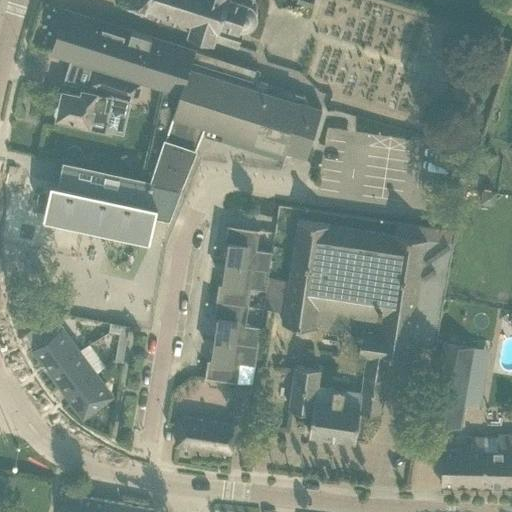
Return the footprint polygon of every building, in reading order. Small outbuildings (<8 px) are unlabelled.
[(134,0),(133,5),(135,10),(140,11),(139,14),(141,15),(154,19),(154,20),(156,20),(155,22),(170,27),(170,25),(173,26),(173,25),(237,45),(242,28),(240,27),(241,26),(246,26),(252,24),(256,20),(257,15),(257,9),(254,5),(249,2),(249,1),(251,1),(251,0),(134,0)] [(306,156),(322,108),(308,104),(303,95),(253,79),(256,69),(100,20),(97,19),(93,27),(69,13),(57,33),(51,52),(162,87),(142,180),(67,163),(61,183),(51,180),(43,217),(150,240),(156,209),(169,212),(206,124),(255,140),(306,156)] [(135,99),(140,82),(93,68),(88,84),(93,86),(92,91),(82,89),(81,94),(62,90),(59,103),(56,105),(55,110),(57,113),(56,117),(88,124),(87,128),(105,132),(112,99),(129,102),(130,97),(135,99)] [(282,159),(285,150),(269,146),(267,154),(282,159)] [(292,239),(280,322),(313,327),(314,322),(336,325),(361,329),(357,353),(366,355),(388,357),(389,357),(389,353),(407,356),(421,257),(424,237),(393,232),(295,219),(292,239)] [(395,221),(393,232),(424,237),(453,241),(454,230),(448,229),(438,227),(430,226),(395,221)] [(228,243),(225,263),(268,270),(271,251),(256,248),(259,229),(226,224),(224,243),(228,243)] [(80,250),(104,255),(108,234),(85,230),(80,250)] [(218,283),(215,301),(248,305),(250,287),(265,289),(268,270),(225,263),(222,284),(218,283)] [(217,319),(214,339),(257,346),(260,326),(245,324),(248,305),(215,301),(213,318),(217,319)] [(126,337),(128,325),(121,324),(119,336),(126,337)] [(48,372),(79,349),(62,326),(31,349),(42,364),(42,365),(45,369),(46,369),(48,372)] [(124,349),(126,337),(119,336),(117,347),(124,349)] [(257,346),(214,339),(211,359),(207,359),(204,377),(236,382),(236,381),(239,363),(254,365),(257,346)] [(439,341),(425,422),(442,425),(456,428),(459,413),(462,413),(464,400),(474,347),(439,341)] [(122,361),(124,349),(117,347),(115,359),(122,361)] [(96,372),(79,349),(48,372),(65,395),(96,372)] [(295,365),(289,409),(311,412),(308,434),(328,437),(333,400),(332,400),(333,388),(317,386),(319,368),(295,365)] [(113,395),(96,372),(65,395),(82,418),(113,395)] [(333,400),(328,437),(355,440),(359,412),(380,415),(385,381),(385,378),(363,375),(363,378),(359,404),(342,401),(344,389),(333,388),(332,400),(333,400)] [(236,382),(235,394),(250,396),(252,383),(239,381),(236,381),(236,382)] [(175,444),(230,453),(235,424),(180,416),(175,444)] [(441,484),(511,485),(511,434),(497,434),(497,436),(470,436),(469,449),(442,449),(441,484)] [(100,511),(103,499),(66,492),(62,511),(100,511)] [(152,511),(154,508),(103,499),(100,511),(152,511)]
